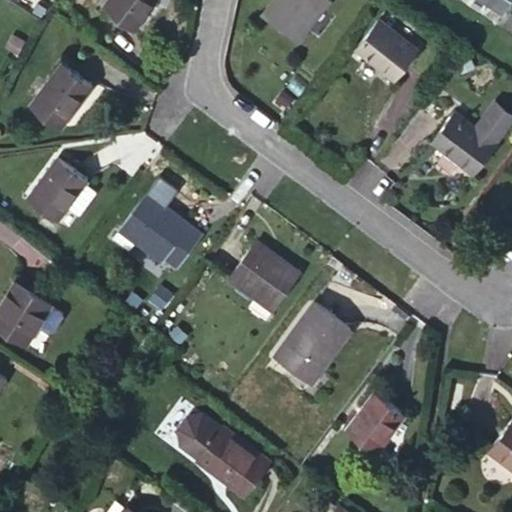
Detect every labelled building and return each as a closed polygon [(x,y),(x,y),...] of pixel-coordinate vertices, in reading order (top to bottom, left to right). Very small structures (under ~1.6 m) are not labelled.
[(108,0),(104,5),(135,28),(156,0),(108,0)] [(327,0),(274,0),(265,12),(298,38),(327,0)] [(489,0),(505,10),(510,0),(489,0)] [(400,31),(379,16),(355,47),(395,79),(420,47),(408,38),(400,31)] [(403,27),(400,31),(408,38),(411,34),(403,27)] [(31,103),(62,126),(92,84),(61,61),(31,103)] [(436,143),(475,173),(499,141),(497,140),(511,119),(511,109),(497,98),(477,124),(460,111),(436,143)] [(29,194),(58,217),(72,199),(87,179),(89,177),(59,154),(29,194)] [(87,179),(72,199),(82,207),(97,187),(87,179)] [(121,225),(161,257),(166,251),(179,260),(201,230),(148,189),(121,225)] [(249,305),(266,317),(300,269),(258,239),(232,276),(257,294),(249,305)] [(51,332),(56,331),(66,315),(65,309),(53,302),(16,279),(0,305),(0,326),(28,343),(39,325),(51,332)] [(275,353),(311,380),(351,327),(314,300),(275,353)] [(347,428),(377,449),(404,412),(375,390),(347,428)] [(188,415),(180,427),(182,442),(199,454),(197,457),(210,467),(212,465),(220,471),(218,473),(246,493),(271,458),(222,423),(220,425),(203,413),(188,415)] [(511,415),(488,448),(511,466),(511,415)] [(331,511),(349,511),(338,503),(331,511)]
